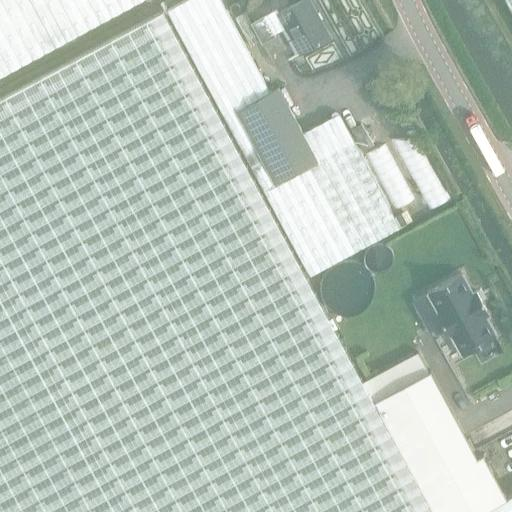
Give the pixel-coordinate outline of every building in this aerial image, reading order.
[(0,0),(0,76),(140,0),(0,0)] [(184,0),(167,10),(309,275),(309,276),(400,227),(394,216),(346,127),(339,113),(323,121),(303,132),(319,160),(275,183),(235,109),(269,91),(269,90),(220,0),(184,0)] [(275,8),(263,15),(250,22),(261,42),(274,35),(273,33),(286,27),(299,51),(327,35),(308,0),(298,0),(277,12),(275,8)] [(0,511),(432,511),(378,410),(362,381),(360,378),(163,12),(162,11),(0,98),(0,511)] [(269,91),(235,109),(275,183),(319,160),(303,132),(303,131),(279,86),(278,86),(269,91)] [(362,123),(351,128),(361,150),(372,145),(362,123)] [(416,138),(390,140),(428,209),(449,198),(416,138)] [(385,144),(365,154),(395,209),(414,198),(385,144)] [(406,209),(394,216),(400,227),(412,220),(406,209)] [(471,291),(468,285),(461,272),(426,291),(436,310),(435,311),(449,335),(450,335),(461,354),(495,335),(485,315),(488,313),(475,289),(471,291)] [(363,381),(362,381),(378,410),(432,511),(511,511),(511,494),(506,498),(483,454),(476,458),(473,452),(454,415),(429,370),(419,350),(363,381)]
